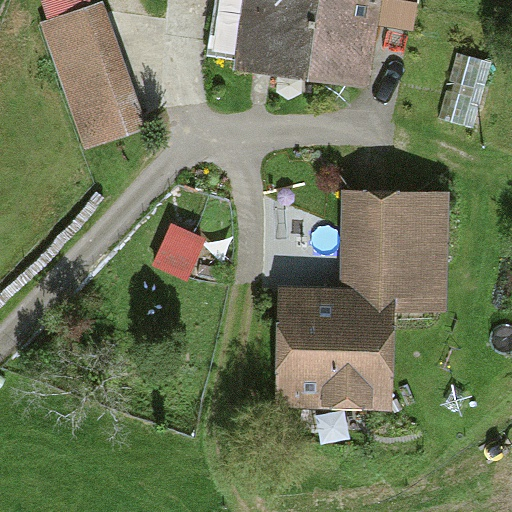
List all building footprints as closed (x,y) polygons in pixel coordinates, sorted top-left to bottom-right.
[(91,0),(56,0),(60,17),(93,10),(91,0)] [(370,0),(257,0),(247,58),(357,77),(370,0)] [(114,13),(46,34),(85,161),(153,140),(114,13)] [(439,199),(351,198),(350,296),(285,295),(283,398),(383,399),(384,304),(437,305),(439,199)] [(219,245),(178,229),(160,274),(202,290),(219,245)]
